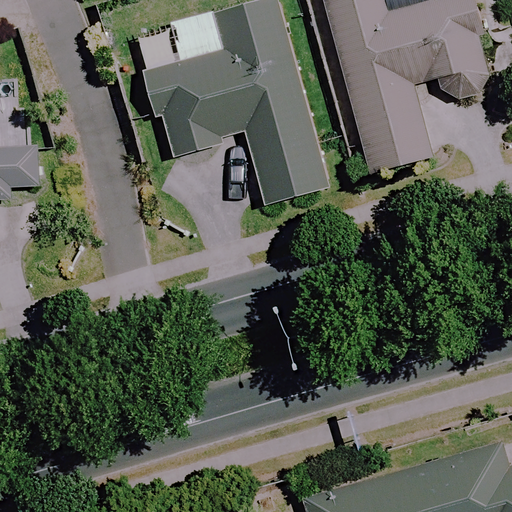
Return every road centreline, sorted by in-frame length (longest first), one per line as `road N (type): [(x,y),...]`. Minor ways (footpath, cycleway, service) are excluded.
road 1 (secondary): [(511,318),(0,472)]
road 2 (secondary): [(0,390),(251,314),(511,248)]
road 3 (unknown): [(50,0),(153,344)]
